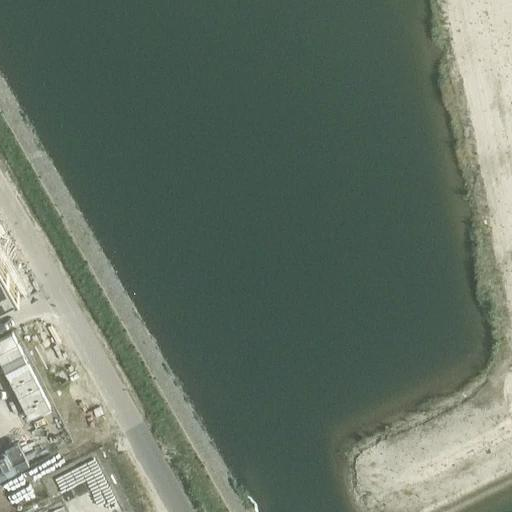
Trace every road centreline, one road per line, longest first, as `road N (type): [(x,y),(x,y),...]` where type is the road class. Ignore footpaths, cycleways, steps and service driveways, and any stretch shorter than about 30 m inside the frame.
road 1 (residential): [(133,436),(56,294)]
road 2 (residential): [(0,504),(133,436)]
